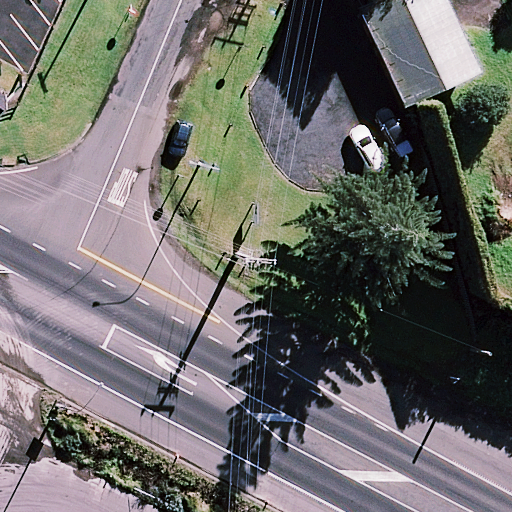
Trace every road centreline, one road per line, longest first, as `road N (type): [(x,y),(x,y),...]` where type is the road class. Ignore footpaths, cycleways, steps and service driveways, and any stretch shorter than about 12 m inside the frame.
road 1 (trunk): [(406,511),(58,297)]
road 2 (unclassified): [(58,297),(179,0)]
road 3 (track): [(58,297),(0,418)]
